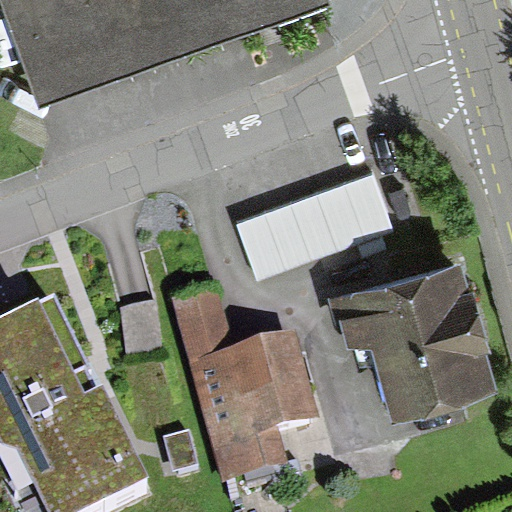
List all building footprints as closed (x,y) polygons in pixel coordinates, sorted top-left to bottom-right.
[(303,0),(0,0),(30,89),(303,0)] [(373,168),(236,218),(257,275),(394,225),(373,168)] [(373,330),(393,403),(499,374),(488,335),(493,333),(477,273),(471,274),(464,245),(330,287),(338,315),(343,313),(348,332),(373,330)] [(218,290),(174,302),(223,484),(291,466),(282,431),(320,420),(298,336),(235,352),(218,290)] [(100,511),(151,487),(58,298),(0,327),(0,511),(100,511)] [(191,432),(165,438),(174,474),(200,467),(191,432)]
